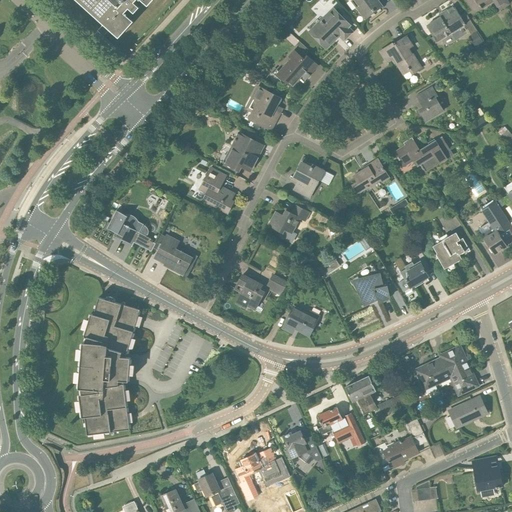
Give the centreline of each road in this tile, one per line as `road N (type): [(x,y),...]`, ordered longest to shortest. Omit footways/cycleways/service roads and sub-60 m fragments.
road 1 (secondary): [(43,503),(50,478),(22,435),(17,370),(26,295),(50,237)]
road 2 (tertiary): [(273,356),(348,357),(474,298)]
road 3 (residential): [(199,320),(286,133)]
road 4 (residential): [(286,133),(340,155),(391,121),(359,49)]
road 5 (tertiary): [(199,320),(50,237)]
road 6 (secondary): [(142,119),(252,0)]
road 7 (secondary): [(118,103),(61,166),(24,224)]
road 8 (secondary): [(50,237),(142,119)]
road 9 (residential): [(405,511),(402,486),(511,434)]
road 10 (secondary): [(213,0),(127,93)]
road 11 (unclassified): [(190,433),(258,398),(273,356)]
